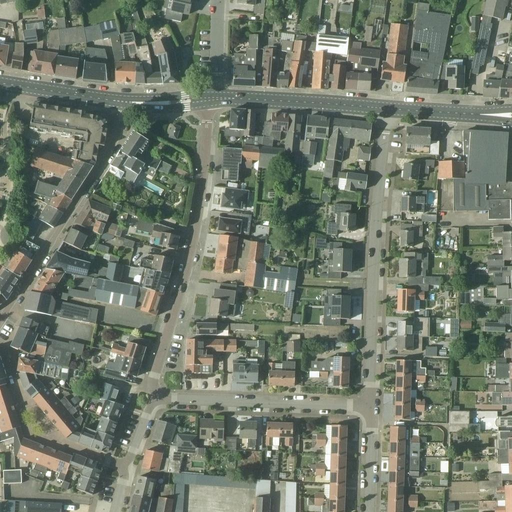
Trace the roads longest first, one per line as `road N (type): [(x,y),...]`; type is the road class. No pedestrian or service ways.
road 1 (residential): [(160,397),(153,376),(199,205),(206,100)]
road 2 (residential): [(369,405),(385,108)]
road 3 (residential): [(0,321),(116,137),(124,102)]
road 4 (residential): [(369,405),(160,397)]
road 5 (tertiary): [(219,99),(385,108)]
road 6 (tertiary): [(385,108),(511,114)]
road 7 (tertiary): [(124,102),(0,83)]
road 8 (residential): [(115,511),(123,466),(160,397)]
